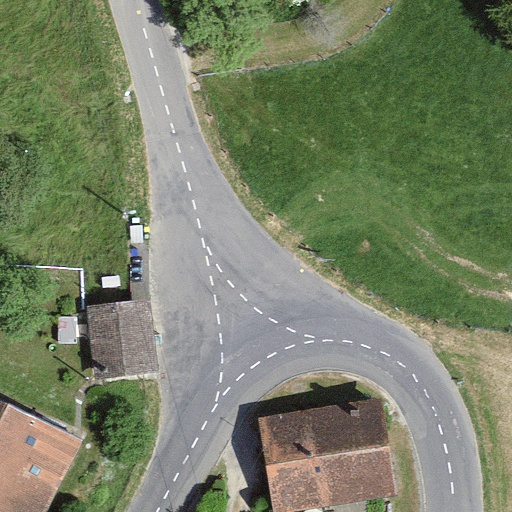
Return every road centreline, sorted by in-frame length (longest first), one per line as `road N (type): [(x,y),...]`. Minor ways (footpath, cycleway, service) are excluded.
road 1 (tertiary): [(250,359),(196,226),(128,0)]
road 2 (tertiary): [(451,511),(433,408),(396,365),(331,344),(250,359)]
road 3 (tertiary): [(152,511),(192,438),(250,359)]
